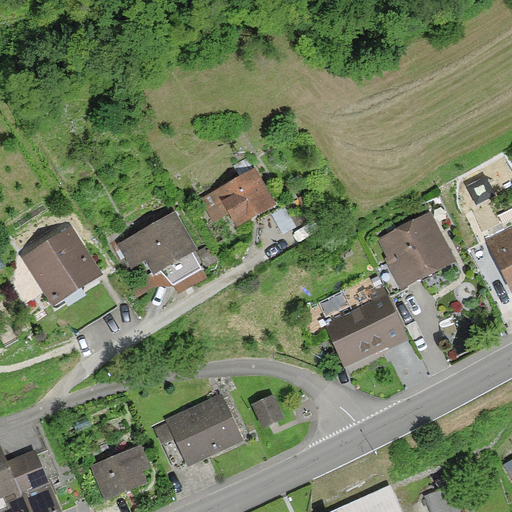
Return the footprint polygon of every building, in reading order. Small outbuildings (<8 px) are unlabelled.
[(271,203),(252,170),(198,200),(210,223),(223,215),(230,227),(271,203)] [(193,244),(173,211),(117,245),(130,266),(143,258),(151,270),(193,244)] [(457,262),(431,214),(380,241),(390,260),(387,262),(403,291),(457,262)] [(511,229),(486,243),(511,291),(511,229)] [(97,270),(68,230),(23,262),(52,302),(97,270)] [(411,342),(382,283),(367,290),(371,300),(322,324),(346,373),(411,342)] [(243,445),(222,397),(167,421),(169,426),(158,431),(176,471),(187,467),(188,470),(243,445)] [(284,420),(273,397),(252,407),(263,430),(284,420)] [(8,464),(1,447),(0,447),(0,511),(59,511),(50,490),(35,453),(8,464)] [(151,471),(143,450),(93,470),(106,503),(146,486),(141,475),(151,471)] [(439,491),(424,497),(430,511),(462,511),(453,487),(450,488),(445,474),(434,478),(439,491)] [(403,511),(390,484),(332,511),(403,511)]
